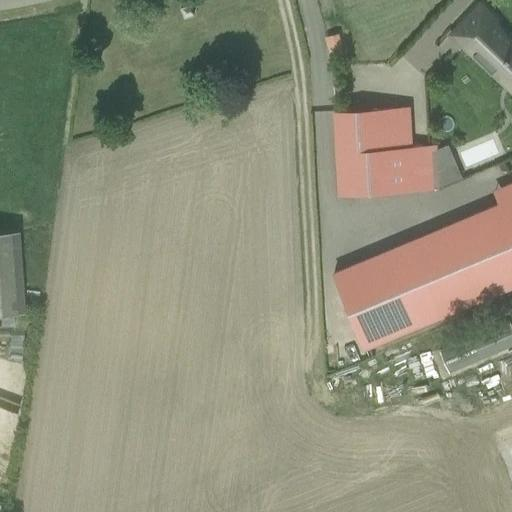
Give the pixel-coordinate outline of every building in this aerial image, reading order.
[(479,6),(453,34),(468,48),(469,46),(508,84),(511,79),(511,43),(491,23),(494,20),(479,6)] [(409,107),(334,111),(338,192),(438,187),(435,145),(411,147),(409,107)] [(511,184),(511,197),(334,273),(365,347),(511,285),(511,183),(511,184)] [(0,231),(0,312),(23,311),(18,230),(0,231)] [(439,349),(449,374),(511,347),(511,327),(505,312),(454,333),(457,341),(439,349)]
